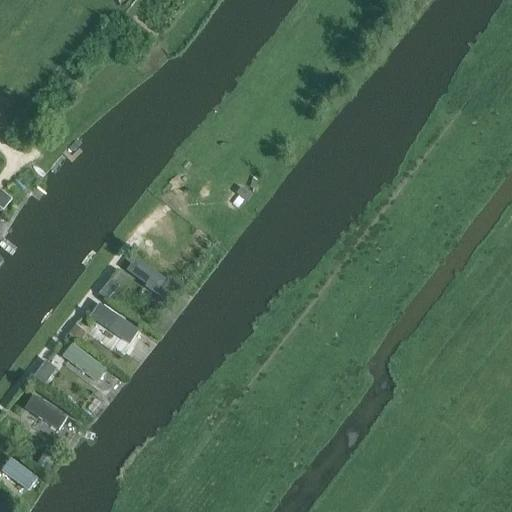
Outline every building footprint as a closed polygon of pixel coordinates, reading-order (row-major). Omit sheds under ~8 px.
[(252,196),(242,189),(238,195),(247,202),(252,196)] [(0,205),(5,210),(14,200),(3,190),(0,193),(0,205)] [(237,210),(244,202),(238,197),(231,205),(237,210)] [(173,283),(137,256),(128,268),(164,296),(173,283)] [(101,294),(108,300),(119,286),(112,280),(101,294)] [(144,335),(103,305),(93,320),(133,350),(144,335)] [(77,326),(70,335),(79,342),(86,332),(77,326)] [(117,381),(77,347),(66,360),(106,394),(117,381)] [(44,367),(36,376),(46,385),(54,375),(44,367)] [(74,423),(37,397),(28,411),(65,437),(74,423)] [(47,451),(38,464),(48,472),(57,459),(47,451)] [(40,481),(9,457),(1,468),(32,491),(40,481)] [(0,507),(0,511),(13,511),(15,511),(4,503),(0,507)]
